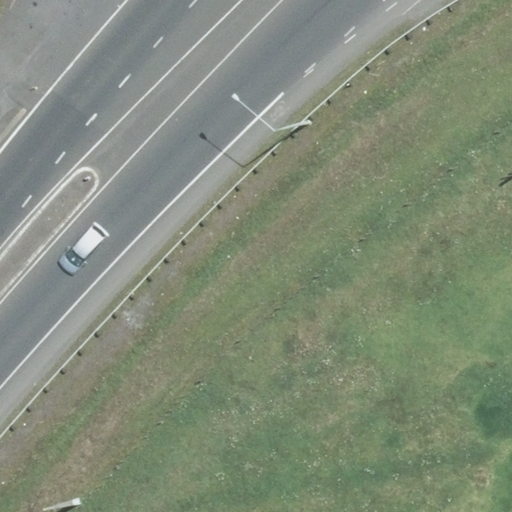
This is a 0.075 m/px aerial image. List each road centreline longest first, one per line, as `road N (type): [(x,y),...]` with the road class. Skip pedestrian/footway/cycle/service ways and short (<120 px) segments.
road 1 (trunk): [(329,0),(179,149),(0,351)]
road 2 (trunk): [(0,196),(181,0)]
